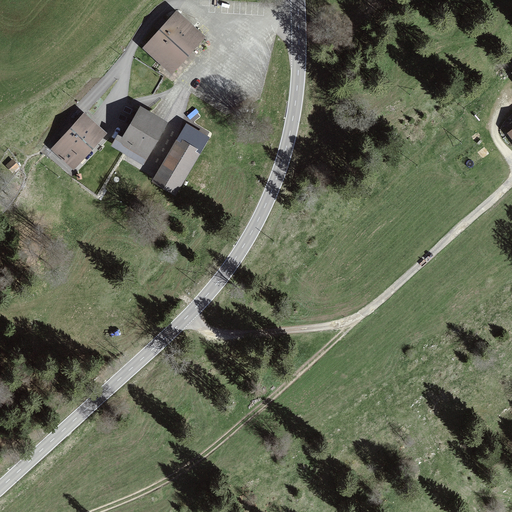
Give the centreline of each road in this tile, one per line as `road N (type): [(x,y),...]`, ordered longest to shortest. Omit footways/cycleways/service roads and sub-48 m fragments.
road 1 (secondary): [(0,486),(186,318),(246,240),(288,142),(297,0)]
road 2 (track): [(186,318),(203,330),(238,335),(349,325),(511,186)]
road 3 (track): [(99,511),(219,445),(349,325)]
